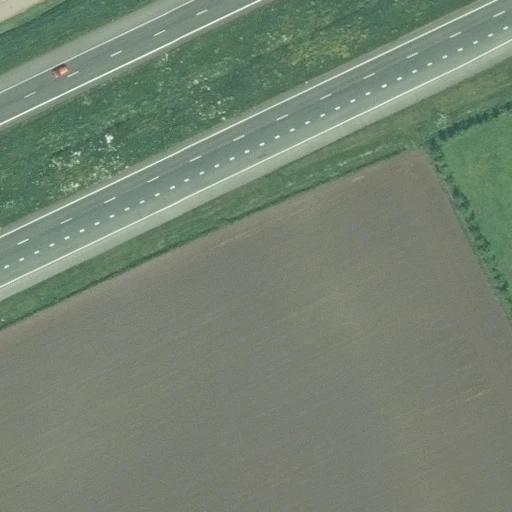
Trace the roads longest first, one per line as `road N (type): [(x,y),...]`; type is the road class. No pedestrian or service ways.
road 1 (motorway): [(0,254),(511,9)]
road 2 (motorway): [(222,0),(0,106)]
